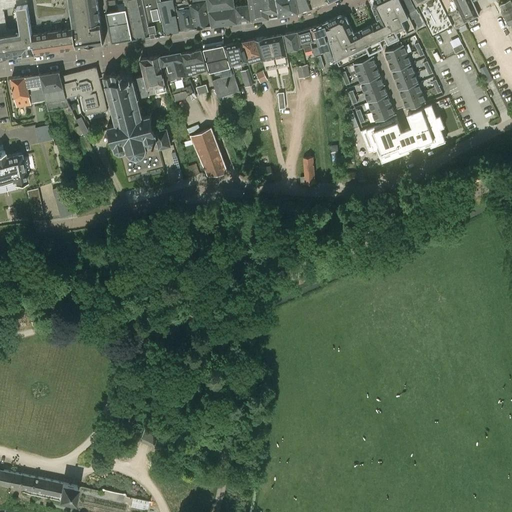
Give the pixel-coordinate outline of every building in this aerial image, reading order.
[(97,0),(0,0),(0,57),(23,54),(103,42),(97,0)] [(105,5),(113,40),(132,37),(125,0),(106,0),(107,1),(105,5)] [(125,0),(132,37),(151,34),(143,0),(125,0)] [(144,0),(151,34),(165,31),(158,0),(144,0)] [(158,0),(159,2),(167,32),(179,30),(178,19),(177,19),(174,2),(173,0),(158,0)] [(182,0),(183,6),(178,7),(177,2),(176,2),(180,29),(195,27),(190,4),(188,0),(182,0)] [(188,0),(190,4),(195,27),(210,25),(205,0),(206,0),(205,0),(188,0)] [(207,0),(212,24),(238,21),(234,0),(207,0)] [(234,0),(238,21),(252,19),(250,2),(243,4),(241,0),(234,0)] [(275,0),(249,0),(250,2),(252,19),(273,16),(278,15),(277,6),(275,0)] [(295,0),(275,0),(277,6),(278,15),(298,11),(295,0)] [(313,6),(311,0),(295,0),(298,11),(313,6)] [(412,18),(402,0),(373,0),(372,5),(379,21),(373,24),(373,23),(371,24),(372,25),(381,42),(387,39),(388,42),(416,28),(411,19),(412,18)] [(402,0),(412,18),(414,17),(418,27),(425,23),(419,11),(418,12),(412,0),(402,0)] [(453,25),(440,0),(424,0),(416,4),(432,35),(453,25)] [(440,0),(453,25),(455,28),(466,23),(465,21),(453,0),(440,0)] [(473,1),(472,0),(453,0),(465,21),(480,14),(473,1)] [(511,5),(509,0),(508,0),(509,0),(500,5),(503,10),(501,11),(508,24),(510,23),(511,28),(511,5)] [(334,18),(325,22),(327,31),(325,32),(332,54),(334,54),(335,58),(339,66),(355,58),(355,57),(354,56),(370,48),(361,31),(362,30),(361,29),(360,30),(354,33),(346,18),(339,16),(334,18)] [(312,27),(315,40),(311,41),(314,52),(315,53),(325,50),(328,60),(335,58),(334,54),(332,54),(325,32),(327,31),(325,22),(312,27)] [(366,26),(361,29),(362,30),(361,31),(370,48),(375,45),(381,42),(372,25),(371,24),(366,26)] [(306,54),(314,52),(311,41),(315,40),(312,27),(298,31),(301,46),(304,46),(306,54)] [(301,47),(301,46),(298,31),(285,33),(288,50),(301,47)] [(266,69),(289,64),(283,34),(265,38),(264,36),(256,38),(266,69)] [(262,58),(256,41),(255,38),(225,44),(224,44),(231,65),(247,60),(248,62),(262,58)] [(231,65),(224,44),(223,44),(203,48),(210,71),(220,68),(221,74),(222,77),(212,80),(218,97),(229,94),(239,90),(236,80),(232,70),(231,65)] [(388,61),(407,53),(403,44),(384,51),(388,61)] [(201,49),(192,50),(198,73),(207,71),(201,49)] [(192,50),(182,52),(189,75),(198,73),(192,50)] [(190,81),(190,78),(189,75),(182,52),(181,51),(171,53),(161,55),(169,86),(172,95),(174,95),(176,101),(186,98),(189,95),(188,94),(195,91),(190,81)] [(407,53),(388,61),(392,71),(410,63),(407,53)] [(144,74),(148,88),(155,87),(156,93),(167,90),(159,55),(141,57),(144,74)] [(325,67),(321,55),(316,57),(320,69),(325,67)] [(357,73),(376,66),(372,56),(353,63),(357,73)] [(410,63),(392,71),(395,80),(414,72),(410,63)] [(299,78),(310,75),(307,64),(297,66),(299,78)] [(493,79),(486,65),(480,68),(487,82),(493,79)] [(81,94),(97,66),(61,75),(66,97),(67,97),(78,94),(79,93),(81,94)] [(103,89),(97,66),(81,94),(83,95),(82,97),(86,115),(108,110),(103,89)] [(376,66),(357,73),(361,83),(379,75),(376,66)] [(148,88),(144,74),(133,76),(132,73),(133,73),(133,72),(132,72),(131,69),(132,68),(131,67),(131,68),(123,70),(122,69),(121,70),(113,72),(112,72),(112,73),(106,75),(106,74),(104,74),(105,75),(104,75),(104,76),(106,76),(107,83),(106,83),(106,84),(108,84),(110,93),(108,93),(109,95),(110,94),(112,103),(111,103),(111,104),(112,104),(113,105),(111,106),(112,112),(114,111),(114,113),(113,113),(113,114),(115,114),(117,122),(110,124),(109,123),(108,124),(110,126),(113,142),(112,143),(112,144),(114,144),(115,149),(113,150),(114,151),(116,151),(119,152),(119,153),(120,153),(120,152),(125,151),(126,152),(128,151),(131,154),(130,156),(132,156),(132,155),(136,156),(137,158),(138,157),(137,156),(141,155),(142,156),(143,156),(142,154),(145,152),(146,152),(147,151),(145,151),(146,147),(149,147),(150,145),(154,143),(155,146),(157,146),(158,149),(170,145),(166,128),(162,129),(161,126),(154,128),(151,115),(152,113),(151,112),(150,114),(143,116),(141,107),(143,106),(142,105),(141,106),(140,104),(142,104),(141,98),(139,99),(139,97),(140,97),(140,95),(149,93),(148,88)] [(253,84),(248,68),(240,71),(245,87),(253,84)] [(268,80),(263,69),(256,73),(261,83),(268,80)] [(60,71),(50,72),(41,74),(45,95),(47,99),(48,110),(68,107),(68,110),(72,109),(67,97),(66,97),(61,75),(60,71)] [(418,82),(414,72),(395,80),(399,89),(418,82)] [(383,85),(379,75),(361,83),(364,92),(383,85)] [(31,103),(26,76),(11,77),(17,106),(31,103)] [(422,92),(418,82),(399,89),(403,99),(422,92)] [(206,84),(197,86),(199,93),(208,91),(206,84)] [(387,94),(383,85),(364,92),(368,102),(387,94)] [(495,85),(487,89),(499,114),(507,110),(495,85)] [(422,92),(403,99),(407,109),(426,101),(422,92)] [(387,94),(368,102),(372,111),(391,104),(387,94)] [(395,114),(391,104),(372,111),(376,121),(395,114)] [(429,104),(408,112),(421,145),(432,141),(430,136),(440,132),(429,104)] [(211,127),(196,133),(193,125),(195,124),(191,115),(183,119),(208,174),(227,170),(211,127)] [(91,135),(82,116),(76,119),(79,125),(84,133),(86,138),(91,135)] [(397,117),(362,131),(370,151),(378,148),(380,154),(393,149),(395,154),(409,148),(397,117)] [(49,125),(35,128),(38,141),(52,139),(49,125)] [(84,133),(79,125),(75,127),(79,135),(84,133)] [(0,183),(15,180),(15,183),(27,181),(25,169),(28,168),(26,159),(23,159),(21,152),(5,156),(4,151),(0,151),(0,183)] [(263,178),(273,175),(267,155),(257,158),(263,178)] [(305,176),(300,176),(301,184),(315,183),(313,156),(303,157),(305,176)] [(196,162),(185,167),(188,177),(200,173),(196,162)] [(342,181),(357,179),(356,170),(341,172),(342,181)] [(53,189),(55,196),(68,192),(66,185),(53,189)] [(39,187),(27,190),(34,220),(47,217),(44,206),(41,194),(39,187)] [(55,196),(57,202),(70,199),(68,192),(55,196)] [(57,202),(59,209),(72,205),(70,199),(57,202)] [(59,209),(60,216),(74,212),(72,205),(59,209)] [(156,446),(160,435),(143,429),(139,440),(156,446)] [(0,482),(30,489),(29,494),(59,500),(59,497),(74,500),(78,485),(0,468),(0,482)]
